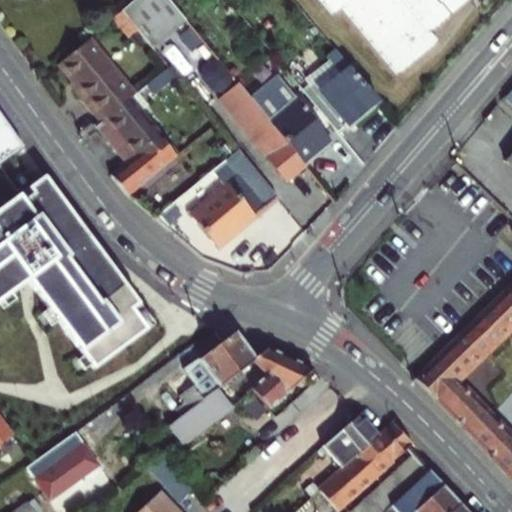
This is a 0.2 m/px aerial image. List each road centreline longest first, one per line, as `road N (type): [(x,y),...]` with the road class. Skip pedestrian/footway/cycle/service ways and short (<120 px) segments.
road 1 (tertiary): [(274,321),(201,291),(140,249),(0,63)]
road 2 (tertiary): [(511,40),(274,321)]
road 3 (tertiary): [(509,511),(374,375),(274,321)]
